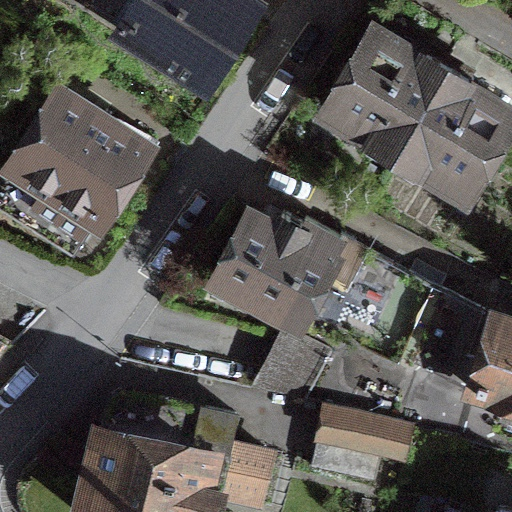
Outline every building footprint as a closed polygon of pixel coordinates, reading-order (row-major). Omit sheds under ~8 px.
[(92,0),(206,71),(249,4),(242,0),(92,0)] [(326,104),(395,145),(446,61),(423,47),(420,51),(375,24),(326,104)] [(446,61),(395,145),(464,186),(511,106),(467,79),(469,75),(446,61)] [(98,113),(61,89),(0,183),(0,199),(73,247),(141,141),(98,113)] [(277,219),(252,205),(215,274),(293,316),(294,316),(340,232),(306,213),(303,219),(283,208),(280,213),(277,219)] [(471,350),(483,308),(340,232),(294,316),(293,316),(289,322),(332,345),(304,397),(325,401),(414,421),(413,424),(454,434),(482,354),(471,350)] [(511,311),(498,307),(482,354),(454,434),(511,450),(511,311)] [(0,354),(9,338),(0,333),(0,354)] [(198,511),(211,511),(217,491),(255,499),(268,447),(229,438),(236,411),(124,386),(110,394),(82,511),(191,511),(192,511),(198,511)] [(373,478),(380,448),(406,454),(413,424),(414,421),(325,401),(311,464),(373,478)]
